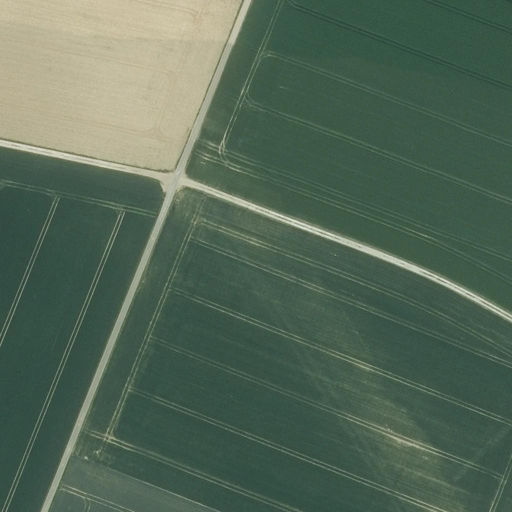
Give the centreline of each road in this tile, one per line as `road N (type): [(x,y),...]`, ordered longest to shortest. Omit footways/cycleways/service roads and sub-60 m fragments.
road 1 (track): [(44,511),(245,0)]
road 2 (track): [(511,319),(399,264),(176,182),(0,145)]
